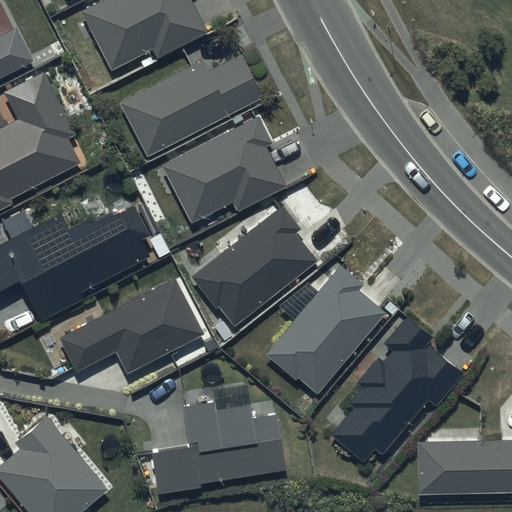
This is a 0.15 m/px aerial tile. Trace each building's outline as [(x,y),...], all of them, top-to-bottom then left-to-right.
[(102,0),(79,12),(110,72),(152,50),(156,59),(208,32),(190,0),(102,0)] [(0,78),(36,60),(18,26),(0,35),(0,78)] [(209,71),(204,60),(120,103),(148,157),(263,97),(241,54),(209,71)] [(0,210),(13,204),(11,200),(82,163),(70,139),(76,136),(43,73),(3,93),(16,119),(0,127),(0,210)] [(259,114),(161,165),(192,223),(233,201),(238,210),(285,185),(266,148),(275,143),(259,114)] [(61,214),(0,244),(0,288),(19,279),(41,322),(83,300),(79,293),(151,257),(143,242),(153,237),(136,204),(114,215),(112,212),(89,224),(88,221),(70,230),(61,214)] [(282,205),(191,277),(215,308),(219,306),(235,326),(318,261),(296,234),(302,230),(282,205)] [(364,285),(340,265),(266,355),(316,397),(386,313),(359,291),(364,285)] [(174,278),(58,337),(76,372),(116,351),(127,373),(203,334),(174,278)] [(353,408),(330,435),(363,462),(374,449),(382,456),(428,401),(436,408),(464,374),(428,343),(433,338),(408,317),(385,344),(393,351),(383,362),(379,358),(358,383),(364,388),(349,405),(353,408)] [(186,444),(149,450),(157,495),(201,487),(201,484),(285,469),(275,414),(253,418),(250,403),(218,409),(217,399),(179,405),(186,444)] [(20,449),(0,465),(0,479),(26,511),(82,511),(108,491),(47,416),(14,442),(20,449)] [(511,440),(416,442),(417,495),(511,492),(511,440)]
